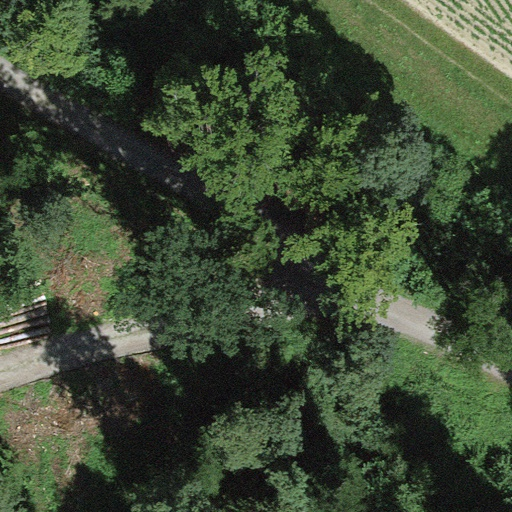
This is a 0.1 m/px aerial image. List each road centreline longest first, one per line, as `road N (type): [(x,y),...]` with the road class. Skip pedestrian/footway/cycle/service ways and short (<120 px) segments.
road 1 (track): [(0,49),(369,294)]
road 2 (track): [(369,294),(43,355),(0,373)]
road 3 (track): [(511,362),(369,294)]
